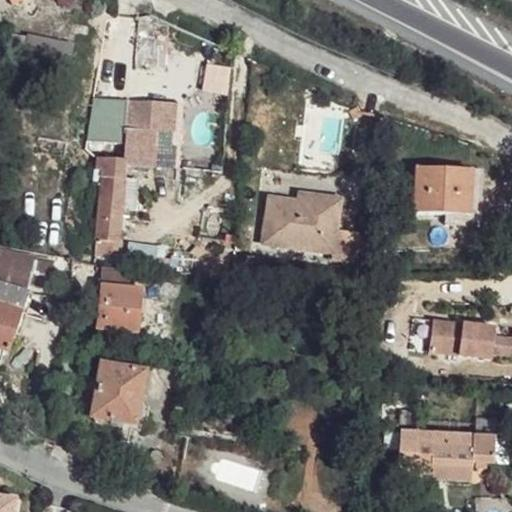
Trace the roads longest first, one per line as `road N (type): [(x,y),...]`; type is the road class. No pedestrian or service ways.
road 1 (residential): [(511,154),(185,0)]
road 2 (residential): [(0,446),(172,511)]
road 3 (motorway): [(377,0),(511,67)]
